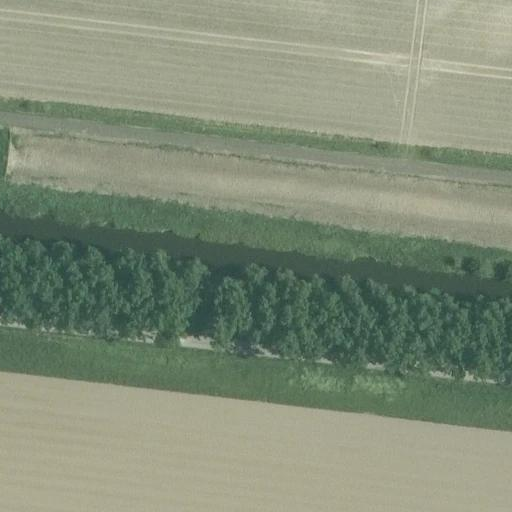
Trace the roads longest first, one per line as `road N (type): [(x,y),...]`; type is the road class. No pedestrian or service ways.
road 1 (unclassified): [(511,178),(0,118)]
road 2 (residential): [(0,320),(511,380)]
